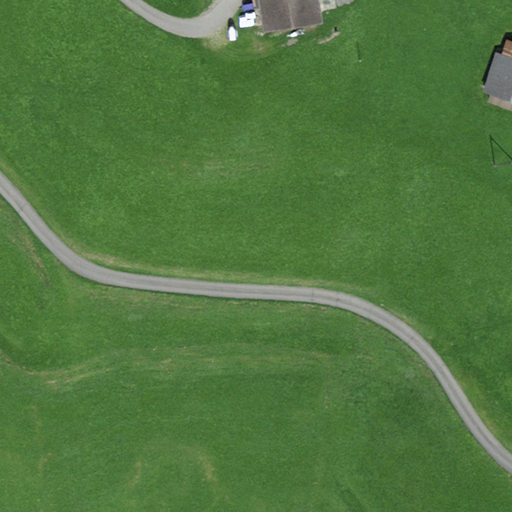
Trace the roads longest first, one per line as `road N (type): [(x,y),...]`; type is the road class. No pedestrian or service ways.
road 1 (unclassified): [(511,464),(431,359),(389,321),(320,297),(106,278),(61,254),(0,184)]
road 2 (track): [(130,0),(174,26),(200,29),(235,0)]
